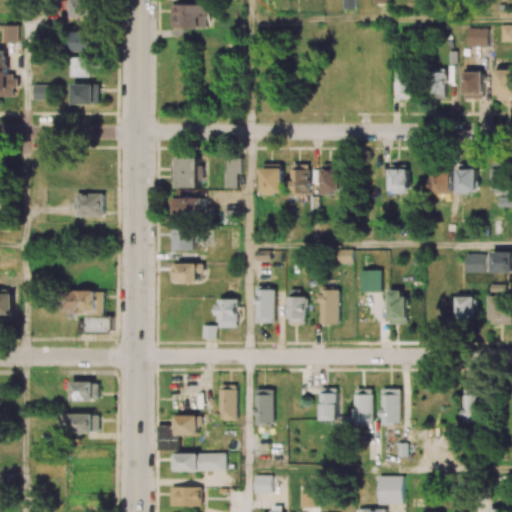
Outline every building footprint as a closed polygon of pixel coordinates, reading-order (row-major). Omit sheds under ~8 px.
[(73,0),(73,16),(99,16),(99,0),(73,0)] [(356,0),(343,0),(343,9),(356,8),(356,0)] [(275,14),(275,2),(261,2),(258,2),(258,13),(275,14)] [(211,4),(171,4),(171,27),(207,28),(207,13),(210,13),(211,4)] [(511,24),(502,25),(502,41),(511,41),(511,24)] [(19,25),(5,25),(5,41),(19,41),(19,25)] [(467,46),(489,46),(489,28),(468,27),(467,46)] [(74,51),(96,52),(96,31),(75,31),(74,51)] [(0,95),(15,96),(15,87),(19,87),(19,79),(9,78),(10,49),(0,49),(0,95)] [(75,76),(96,77),(96,57),(75,57),(75,76)] [(511,97),(511,67),(495,68),(496,98),(511,97)] [(447,98),(447,69),(432,69),(433,98),(447,98)] [(464,98),(484,98),(484,70),(465,69),(464,98)] [(398,98),(415,98),(414,71),(397,72),(398,98)] [(52,84),(35,84),(35,99),(52,100),(52,84)] [(101,84),(74,84),(74,103),(100,104),(101,84)] [(179,187),(199,187),(198,157),(179,158),(179,187)] [(284,164),(262,163),(262,192),(283,193),(284,164)] [(311,164),(292,164),(292,195),(310,195),(311,164)] [(323,195),(341,195),(341,164),(323,164),(323,195)] [(391,193),(411,193),(410,164),(390,164),(391,193)] [(478,169),(459,168),(458,192),(477,192),(478,169)] [(495,195),(511,195),(511,168),(496,168),(495,195)] [(432,194),(452,193),(452,170),(432,171),(432,194)] [(104,193),(76,193),(76,216),(104,217),(104,193)] [(499,207),(511,206),(511,196),(499,197),(499,207)] [(171,216),(204,215),(204,197),(171,198),(171,216)] [(172,249),(196,250),(197,229),(172,228),(172,249)] [(354,250),(339,250),(339,263),(354,262),(354,250)] [(467,273),(511,272),(511,251),(467,253),(467,273)] [(204,263),(172,263),(172,281),(199,281),(199,273),(204,273),(204,263)] [(321,324),(340,324),(340,289),(331,289),(331,286),(321,286),(321,324)] [(257,323),(276,323),(276,287),(258,287),(257,323)] [(289,324),(308,324),(307,296),(302,296),(302,289),(289,289),(289,324)] [(105,314),(105,290),(66,291),(67,315),(105,314)] [(391,324),(408,323),(407,290),(390,290),(391,324)] [(0,293),(0,318),(14,319),(14,293),(0,293)] [(511,295),(492,295),(491,324),(511,324),(511,295)] [(458,323),(477,323),(476,296),(458,296),(458,323)] [(239,298),(218,299),(219,328),(239,327),(239,298)] [(86,332),(112,332),(112,317),(86,316),(86,332)] [(100,382),(71,381),(71,400),(100,401),(100,382)] [(238,419),(238,385),(221,385),(221,419),(238,419)] [(322,421),(338,420),(338,388),(321,388),(322,421)] [(374,389),(355,388),(355,422),(374,422),(374,389)] [(274,389),(256,389),(256,422),(275,421),(274,389)] [(401,389),(382,389),(382,423),(401,422),(401,389)] [(479,423),(479,394),(465,394),(464,422),(479,423)] [(61,414),(62,432),(100,430),(99,413),(61,414)] [(159,450),(180,450),(180,435),(200,435),(201,415),(177,415),(176,425),(159,425),(159,450)] [(177,471),(227,471),(227,453),(177,453),(177,471)] [(255,493),(273,493),(273,475),(255,474),(255,493)] [(405,476),(380,476),(380,504),(405,504),(405,476)] [(203,506),(203,487),(172,486),(172,506),(203,506)] [(319,489),(302,488),(302,507),(319,507),(319,489)]
